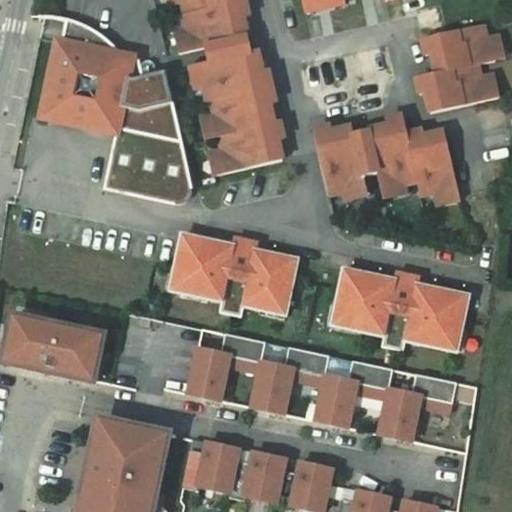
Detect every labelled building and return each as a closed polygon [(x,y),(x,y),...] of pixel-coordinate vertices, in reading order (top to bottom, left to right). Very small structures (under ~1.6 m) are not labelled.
[(177,0),(178,2),(181,1),(185,15),(181,16),(184,31),(189,53),(206,49),(248,39),(244,18),(250,17),(246,0),(177,0)] [(303,0),(306,12),(318,9),(317,4),(328,2),(329,7),(346,4),(345,0),(303,0)] [(76,24),(68,22),(63,44),(58,43),(42,118),(118,134),(106,190),(176,205),(178,205),(181,205),(184,204),(186,202),(188,200),(190,198),(191,196),(192,193),(192,191),(192,189),(166,73),(143,78),(142,61),(125,61),(120,55),(116,50),(108,43),(105,40),(99,36),(91,31),(85,28),(76,24)] [(481,80),(478,66),(496,62),(491,40),(487,40),(484,26),(422,40),(426,56),(432,55),(437,75),(417,79),(420,95),(426,94),(431,114),(490,101),(485,79),(481,80)] [(184,31),(174,34),(179,55),(189,53),(184,31)] [(501,37),(491,40),(496,62),(506,59),(501,37)] [(248,39),(206,49),(209,63),(252,54),(248,39)] [(209,63),(199,66),(203,87),(207,104),(211,103),(214,117),(210,118),(215,139),(219,138),(222,153),(218,154),(223,175),(282,162),(278,141),(284,140),(280,124),(274,125),(270,105),(276,104),(269,72),(262,73),(258,52),(252,54),(209,63)] [(199,66),(188,68),(193,89),(203,87),(199,66)] [(496,77),(485,79),(490,101),(501,98),(496,77)] [(389,127),(354,135),(353,128),(332,133),(331,127),(314,131),(329,197),(345,193),(366,188),(364,177),(378,174),(382,191),(403,186),(419,182),(422,196),(436,193),(437,197),(459,192),(445,133),(424,138),(423,131),(408,135),(403,117),(387,120),(389,127)] [(210,118),(200,120),(205,142),(215,139),(210,118)] [(218,154),(208,156),(213,178),(223,175),(218,154)] [(403,186),(382,191),(384,201),(406,196),(403,186)] [(366,188),(345,193),(347,203),(369,198),(366,188)] [(459,192),(437,197),(440,207),(461,202),(459,192)] [(182,238),(175,270),(183,272),(178,294),(207,300),(209,293),(223,296),(219,314),(241,319),(244,307),(261,311),(262,304),(288,309),(298,262),(255,253),(256,246),(234,241),(233,248),(182,238)] [(183,272),(175,270),(171,292),(178,294),(183,272)] [(396,283),(346,273),(339,305),(346,307),(342,328),(370,334),(372,327),(386,330),(385,337),(383,348),(404,353),(406,341),(408,334),(423,337),(421,345),(450,351),(455,329),(462,331),(469,298),(418,287),(419,280),(397,276),(396,283)] [(288,309),(262,304),(261,311),(286,316),(288,309)] [(346,307),(339,305),(334,326),(342,328),(346,307)] [(103,338),(15,319),(5,363),(41,371),(43,371),(45,370),(46,369),(63,373),(63,376),(88,381),(91,363),(98,365),(103,338)] [(386,330),(372,327),(370,334),(385,337),(386,330)] [(462,331),(455,329),(450,351),(457,352),(462,331)] [(423,337),(408,334),(406,341),(421,345),(423,337)] [(222,355),(198,350),(189,396),(206,400),(208,390),(223,393),(229,367),(260,373),(252,410),(269,413),(271,404),(287,407),(293,381),(324,387),(316,423),(333,427),(335,417),(351,420),(356,394),(388,401),(380,437),(397,440),(399,431),(414,434),(420,408),(451,415),(458,385),(417,376),(413,396),(390,391),(394,371),(354,363),(349,382),(326,377),(330,358),(290,349),(286,369),(262,364),(266,344),(226,336),(222,355)] [(98,365),(91,363),(88,381),(94,382),(98,365)] [(223,393),(208,390),(206,400),(221,403),(223,393)] [(287,407),(271,404),(269,413),(285,417),(287,407)] [(351,420),(335,417),(333,427),(348,430),(351,420)] [(169,437),(107,424),(98,462),(91,461),(80,511),(85,511),(150,511),(154,495),(157,496),(169,437)] [(414,434),(399,431),(397,440),(412,444),(414,434)] [(193,441),(191,453),(205,456),(208,444),(193,441)] [(240,451),(208,444),(205,456),(191,453),(183,490),(199,493),(200,489),(231,495),(238,462),(240,451)] [(287,461),(254,454),(252,465),(238,462),(231,495),(230,499),(245,503),(246,498),(278,505),(284,472),(287,461)] [(324,511),(333,471),(301,464),(299,475),(284,472),(278,505),(277,509),(289,511),(291,511),(293,508),(311,511),(324,511)] [(391,499),(359,492),(356,504),(342,501),(340,511),(388,511),(389,511),(391,499)] [(436,511),(437,509),(405,502),(402,511),(395,511),(389,511),(388,511),(436,511)]
